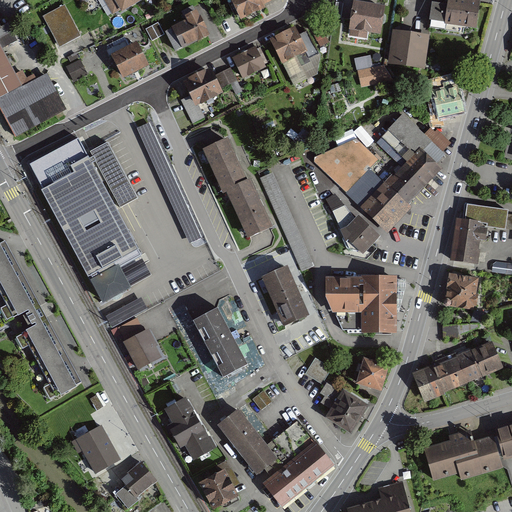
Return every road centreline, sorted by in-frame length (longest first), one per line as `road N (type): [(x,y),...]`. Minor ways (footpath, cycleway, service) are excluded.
road 1 (secondary): [(506,0),(412,344),(381,421)]
road 2 (residential): [(151,86),(283,374),(353,465)]
road 3 (secondary): [(189,511),(0,170)]
road 4 (residential): [(151,86),(0,162)]
road 5 (residential): [(300,7),(151,86)]
road 6 (residential): [(381,421),(428,422),(511,396)]
